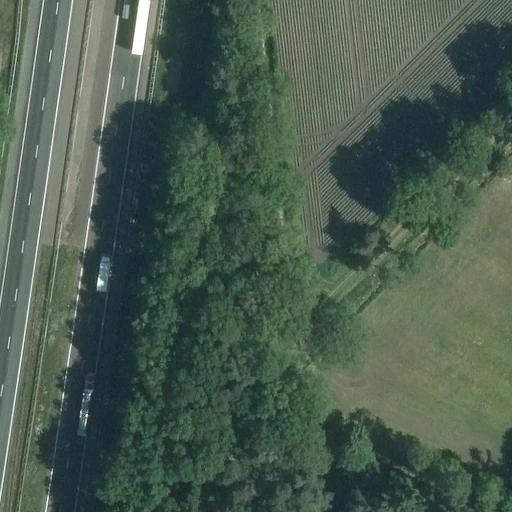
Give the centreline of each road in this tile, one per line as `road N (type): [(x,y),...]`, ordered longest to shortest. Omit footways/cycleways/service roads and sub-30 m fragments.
road 1 (motorway): [(60,511),(131,0)]
road 2 (motorway): [(59,0),(0,405)]
road 3 (track): [(511,121),(257,380)]
